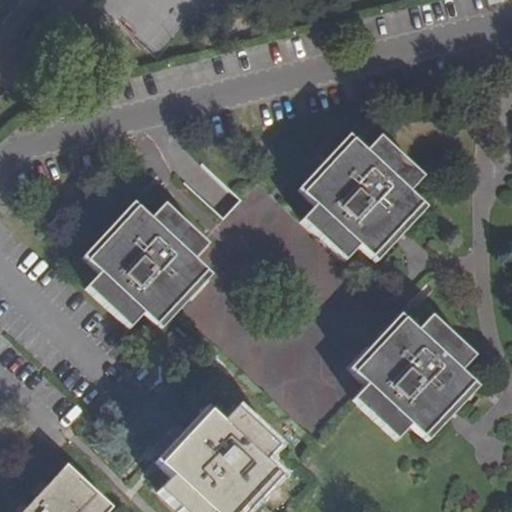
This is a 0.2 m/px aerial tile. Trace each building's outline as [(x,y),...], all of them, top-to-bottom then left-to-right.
[(256,185),(242,200),(202,243),(205,246),(190,262),(207,277),(172,315),(312,444),(352,402),(367,387),(348,370),(399,316),(385,303),(341,264),(357,247),(374,262),(393,241),(423,210),(406,193),(418,180),(378,141),(364,155),(348,140),(299,193),(314,207),(298,225),(256,185)] [(205,246),(202,243),(162,208),(148,223),(130,207),(83,261),(99,275),(85,291),(127,331),(142,315),(158,329),(172,315),(207,277),(190,262),(205,246)] [(367,387),(352,402),(395,442),(410,426),(427,442),(475,390),(460,376),(474,361),(431,319),(418,333),(399,316),(348,370),(367,387)] [(173,443),(154,463),(159,468),(171,479),(158,493),(177,511),(247,511),(248,511),(278,478),(262,463),(275,450),(234,411),(221,425),(204,410),(173,443)] [(110,511),(112,510),(65,465),(20,511),(110,511)]
